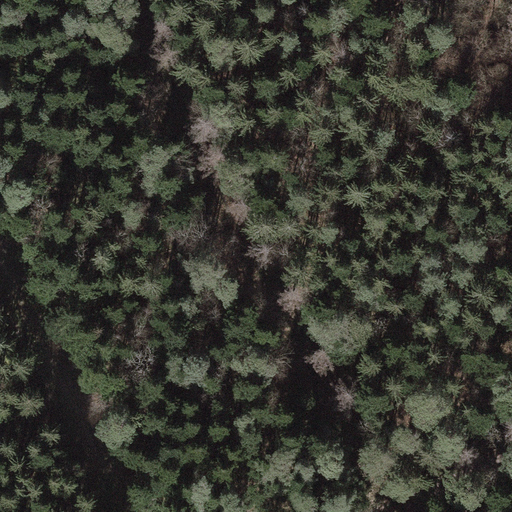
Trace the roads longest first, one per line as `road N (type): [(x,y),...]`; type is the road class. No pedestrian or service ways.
road 1 (track): [(384,511),(128,0)]
road 2 (track): [(129,511),(0,248)]
